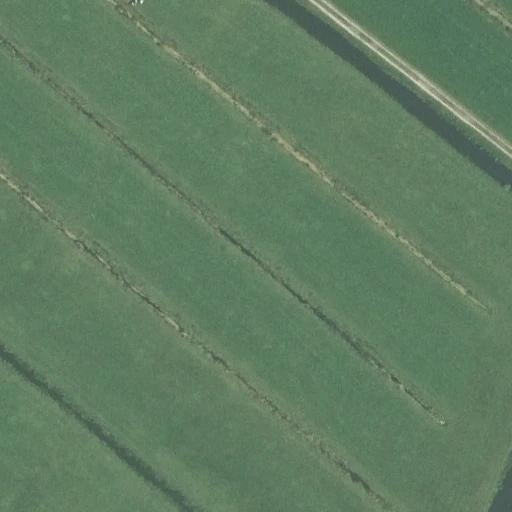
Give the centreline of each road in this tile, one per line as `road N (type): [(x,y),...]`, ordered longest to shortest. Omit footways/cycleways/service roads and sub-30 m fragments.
road 1 (track): [(316,0),(511,156)]
road 2 (track): [(429,511),(511,306)]
